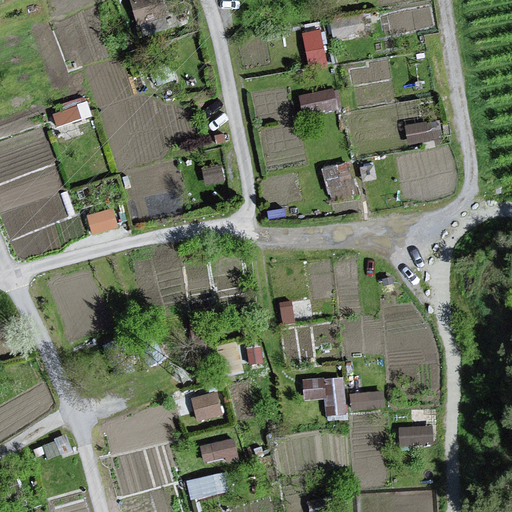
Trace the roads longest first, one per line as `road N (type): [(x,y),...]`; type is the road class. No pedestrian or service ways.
road 1 (track): [(208,0),(234,85),(254,203),(244,232),(167,239),(0,285)]
road 2 (track): [(442,0),(475,187),(469,215),(407,236),(282,241),(244,232)]
road 3 (track): [(0,252),(75,418),(101,511)]
road 4 (track): [(361,238),(405,280),(449,350),(447,435)]
